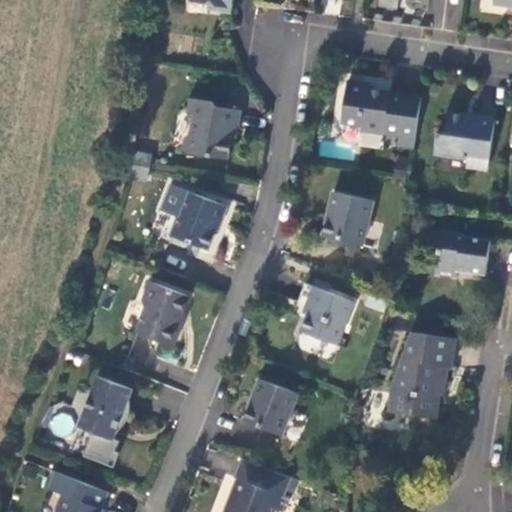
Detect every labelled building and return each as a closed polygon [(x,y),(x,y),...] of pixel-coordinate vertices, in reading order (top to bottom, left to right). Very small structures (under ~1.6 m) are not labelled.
[(191,0),(191,1),(210,4),(209,9),(232,12),(234,0),(191,0)] [(362,130),(401,135),(399,145),(415,147),(422,96),(369,88),(369,84),(348,81),(343,122),(363,125),(362,130)] [(188,153),(229,159),(235,126),(240,127),(243,111),(216,106),(213,102),(191,98),(189,113),(194,114),(191,133),(187,137),(185,148),(188,153)] [(489,168),(496,119),(449,112),(447,129),(438,132),(435,153),(469,158),(468,165),(489,168)] [(134,152),(132,164),(149,167),(151,154),(134,152)] [(413,162),(397,160),(394,176),(410,178),(413,162)] [(129,178),(147,181),(149,167),(132,164),(129,178)] [(172,185),(163,209),(180,216),(172,234),(208,248),(218,222),(222,224),(229,206),(172,185)] [(374,201),(335,191),(324,236),(363,245),(374,201)] [(442,230),(436,275),(458,278),(459,270),(486,274),(491,239),(464,235),(464,233),(442,230)] [(183,325),(180,324),(191,296),(152,281),(144,301),(147,307),(138,332),(175,346),(183,325)] [(298,302),(308,306),(315,286),(306,282),(298,302)] [(338,344),(355,301),(315,286),(308,306),(311,307),(303,331),(338,344)] [(458,338),(413,332),(395,382),(390,411),(438,418),(442,394),(435,393),(436,386),(443,387),(447,387),(450,366),(454,367),(458,338)] [(114,439),(134,389),(99,376),(79,426),(114,439)] [(299,393),(261,378),(245,420),(283,435),(299,393)] [(252,445),(259,430),(238,421),(232,436),(252,445)] [(289,496),(285,494),(292,476),(243,457),(236,477),(238,478),(231,495),(234,496),(227,511),(272,511),(274,507),(283,511),(289,496)] [(109,491),(56,471),(49,488),(63,493),(57,510),(57,511),(102,511),(104,508),(103,507),(109,491)]
